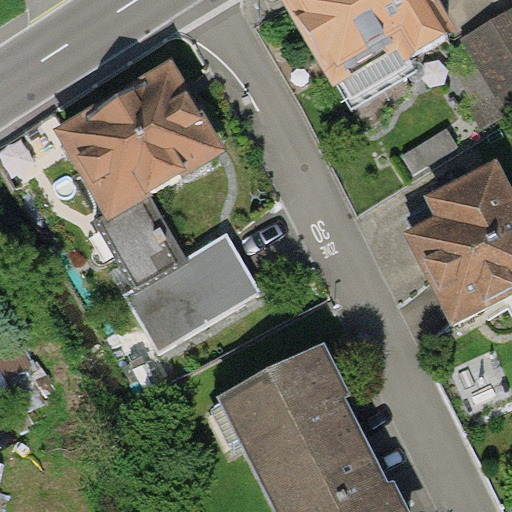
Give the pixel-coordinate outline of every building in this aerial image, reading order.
[(425,0),(308,0),(290,10),(337,89),(341,87),(354,109),(408,77),(403,69),(450,41),(425,0)] [(511,89),(511,18),(467,45),(498,98),(511,89)] [(166,77),(62,137),(110,221),(141,203),(214,160),(166,77)] [(446,230),(414,246),(455,326),(511,297),(511,216),(493,181),(436,211),(446,230)] [(128,301),(160,357),(262,298),(227,239),(179,267),(141,203),(110,221),(96,229),(135,296),(128,301)] [(319,366),(228,412),(278,511),(392,511),(387,501),(380,505),(332,412),(340,408),(319,366)] [(0,416),(13,409),(0,386),(0,416)]
